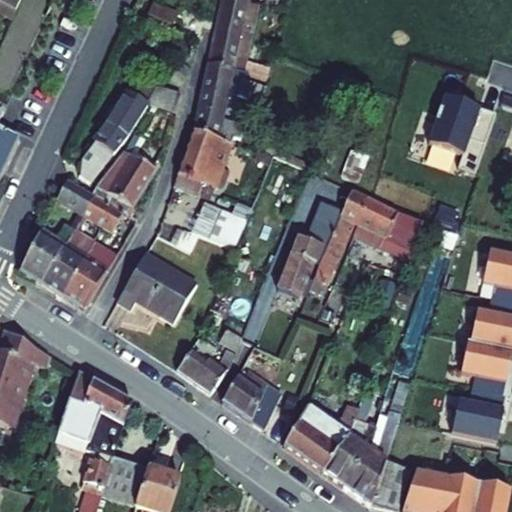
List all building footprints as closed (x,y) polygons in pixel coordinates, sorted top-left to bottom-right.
[(0,0),(0,3),(16,13),(21,0),(0,0)] [(222,0),(214,38),(250,47),(259,8),(249,6),(250,0),(222,0)] [(0,14),(12,21),(16,13),(0,3),(0,14)] [(144,24),(170,34),(175,20),(162,15),(165,8),(153,3),(144,24)] [(175,20),(178,14),(165,8),(162,15),(175,20)] [(250,47),(214,38),(208,66),(244,74),(247,64),(250,47)] [(246,75),(246,76),(268,81),(270,70),(247,64),(244,74),(246,75)] [(231,147),(233,141),(240,142),(243,130),(223,123),(229,95),(261,105),(266,89),(244,82),(246,76),(246,75),(244,74),(208,66),(193,134),(231,147)] [(140,93),(132,88),(107,127),(81,163),(79,179),(90,186),(127,140),(159,90),(147,83),(140,93)] [(161,89),(151,107),(177,114),(181,95),(161,89)] [(497,114),(446,96),(429,146),(465,158),(461,169),(476,175),(497,114)] [(0,181),(19,142),(0,132),(0,118),(3,113),(0,111),(0,181)] [(231,147),(193,134),(177,179),(200,186),(215,191),(216,191),(218,185),(224,187),(228,174),(222,172),(231,147)] [(352,152),(342,179),(358,185),(369,159),(352,152)] [(256,162),(268,167),(271,159),(259,154),(256,162)] [(128,218),(156,172),(124,155),(92,197),(94,199),(108,207),(124,216),(128,218)] [(286,155),(283,163),(310,174),(313,167),(286,155)] [(174,189),(196,198),(200,186),(177,179),(174,189)] [(67,183),(57,202),(84,218),(94,199),(92,197),(67,183)] [(196,198),(210,205),(215,191),(200,186),(196,198)] [(339,222),(333,236),(326,251),(310,292),(321,298),(355,227),(357,229),(370,203),(352,194),(340,219),(339,222)] [(84,218),(97,226),(108,207),(94,199),(84,218)] [(289,225),(302,231),(312,206),(300,200),(289,225)] [(357,229),(354,239),(410,263),(422,226),(398,216),(370,203),(357,229)] [(192,233),(199,236),(198,238),(233,253),(251,212),(237,206),(232,218),(204,204),(192,233)] [(97,226),(113,235),(124,216),(108,207),(97,226)] [(333,236),(339,222),(327,216),(320,229),(333,236)] [(55,243),(40,233),(19,273),(40,287),(74,234),(65,228),(55,243)] [(299,240),(278,294),(299,303),(322,249),(326,251),(333,236),(320,229),(318,228),(311,244),(299,240)] [(427,232),(423,242),(432,245),(436,235),(427,232)] [(74,234),(40,287),(62,300),(94,245),(75,233),(74,234)] [(194,246),(199,236),(192,233),(188,244),(194,246)] [(439,233),(435,247),(454,253),(458,239),(439,233)] [(83,313),(116,259),(94,245),(62,300),(83,313)] [(511,253),(493,249),(486,282),(496,284),(511,287),(511,253)] [(145,257),(117,304),(131,313),(137,302),(161,316),(159,318),(174,327),(197,287),(145,257)] [(381,283),(374,305),(388,310),(396,288),(381,283)] [(511,287),(496,284),(491,307),(511,311),(511,287)] [(229,299),(220,295),(214,309),(223,313),(229,299)] [(511,311),(491,307),(482,305),(475,338),(511,345),(511,311)] [(204,337),(211,341),(214,336),(216,337),(224,318),(211,313),(203,332),(206,333),(204,337)] [(245,333),(230,325),(227,333),(242,342),(245,333)] [(227,333),(220,346),(236,356),(242,342),(227,333)] [(11,428),(28,371),(40,375),(43,361),(1,338),(0,339),(0,432),(1,433),(11,428)] [(511,378),(511,345),(475,338),(466,373),(478,376),(508,382),(511,383),(511,378)] [(235,358),(226,353),(219,367),(209,360),(215,352),(199,341),(175,374),(210,398),(228,374),(235,358)] [(237,382),(221,406),(263,435),(282,397),(248,373),(241,384),(237,382)] [(508,382),(478,376),(470,402),(502,409),(508,382)] [(79,511),(90,511),(95,500),(132,511),(164,511),(173,485),(107,462),(124,408),(73,378),(55,435),(87,446),(83,460),(94,463),(91,470),(88,469),(79,497),(83,499),(79,511)] [(399,387),(392,407),(403,411),(409,391),(399,387)] [(373,400),(375,394),(366,391),(364,396),(373,400)] [(353,394),(348,407),(357,410),(361,397),(353,394)] [(349,439),(348,440),(322,477),(343,492),(368,453),(376,430),(364,426),(374,400),(373,400),(364,396),(358,412),(349,439)] [(289,397),(283,409),(292,414),(298,402),(289,397)] [(470,402),(461,400),(454,433),(499,443),(506,410),(502,409),(470,402)] [(403,411),(392,407),(389,417),(400,420),(403,411)] [(358,412),(348,409),(336,432),(348,440),(349,439),(358,412)] [(307,411),(283,450),(322,477),(348,440),(336,432),(307,411)] [(343,492),(370,510),(385,465),(400,420),(389,417),(388,423),(377,459),(368,453),(343,492)] [(388,423),(379,419),(376,430),(368,453),(377,459),(388,423)] [(385,465),(370,510),(378,511),(397,511),(411,474),(385,465)] [(506,511),(510,493),(416,475),(402,511),(506,511)]
